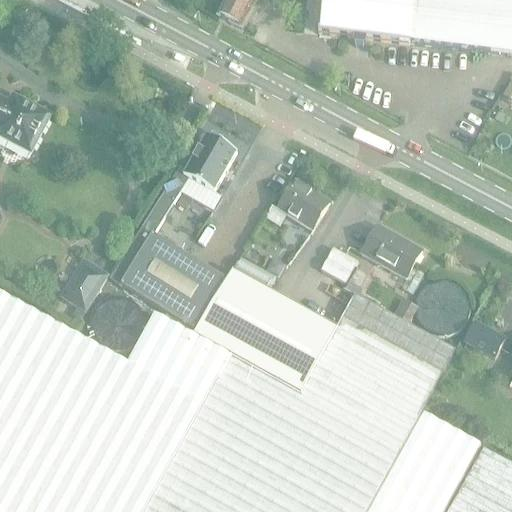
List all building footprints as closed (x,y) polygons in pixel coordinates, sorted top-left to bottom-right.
[(241,30),(256,0),(227,0),(218,19),(241,30)] [(511,0),(320,0),(316,36),(511,60),(511,0)] [(511,83),(502,98),(511,103),(511,101),(511,83)] [(0,139),(31,156),(51,119),(15,100),(10,109),(0,104),(0,139)] [(189,181),(179,196),(213,215),(221,200),(220,199),(213,195),(235,156),(219,147),(220,145),(222,143),(212,138),(211,140),(210,141),(206,139),(191,165),(184,178),(189,181)] [(184,178),(191,165),(186,162),(110,282),(192,334),(225,283),(153,238),(189,181),(184,178)] [(295,185),(277,214),(272,211),(266,221),(280,230),(287,220),(311,235),(329,206),(295,185)] [(407,282),(423,253),(378,228),(362,257),(407,282)] [(333,251),(321,274),(346,287),(358,264),(333,251)] [(91,262),(65,303),(85,316),(111,275),(91,262)] [(273,262),(266,274),(278,281),(285,269),(273,262)] [(412,298),(424,277),(413,271),(407,282),(401,292),(412,298)] [(232,275),(192,340),(299,397),(335,333),(232,275)] [(351,283),(345,294),(353,299),(358,301),(364,290),(351,283)] [(469,320),(469,319),(469,314),(467,310),(465,306),(461,302),(458,299),(454,297),(448,296),(443,295),(436,297),(431,300),(427,303),(425,306),(422,311),(421,320),(422,328),(425,333),(427,336),(432,340),(435,341),(443,343),(448,343),(453,342),(461,337),(464,334),(467,329),(468,326),(469,320)] [(0,511),(448,511),(482,451),(421,416),(456,354),(358,301),(353,299),(335,333),(299,397),(192,340),(154,320),(127,368),(75,340),(0,298),(0,511)] [(402,303),(393,319),(404,325),(413,309),(402,303)] [(494,361),(504,343),(475,327),(465,346),(494,361)] [(511,511),(511,466),(482,451),(448,511),(511,511)]
